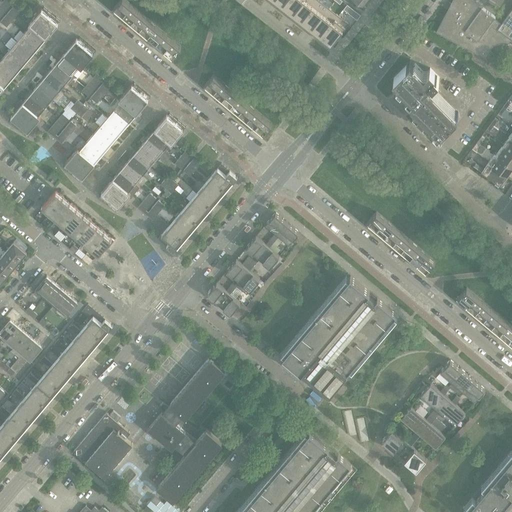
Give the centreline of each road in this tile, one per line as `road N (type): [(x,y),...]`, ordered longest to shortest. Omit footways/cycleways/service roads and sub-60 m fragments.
road 1 (residential): [(195,511),(296,392),(180,291)]
road 2 (residential): [(511,370),(281,172)]
road 3 (residential): [(281,172),(77,0)]
road 4 (residential): [(0,503),(146,330)]
road 5 (residential): [(494,231),(352,86)]
road 6 (residential): [(180,291),(281,172)]
road 7 (residential): [(352,86),(246,0)]
road 8 (residential): [(146,330),(49,248)]
